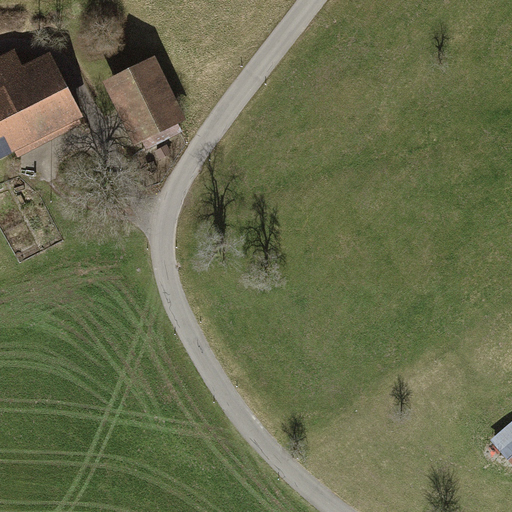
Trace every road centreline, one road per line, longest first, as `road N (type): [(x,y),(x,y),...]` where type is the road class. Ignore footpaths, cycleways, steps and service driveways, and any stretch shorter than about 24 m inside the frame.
road 1 (unclassified): [(342,511),(269,448),(220,385),(179,309),(163,228)]
road 2 (unclassified): [(163,228),(201,144),(316,0)]
road 3 (residential): [(0,52),(21,47),(61,58),(136,208),(163,228)]
